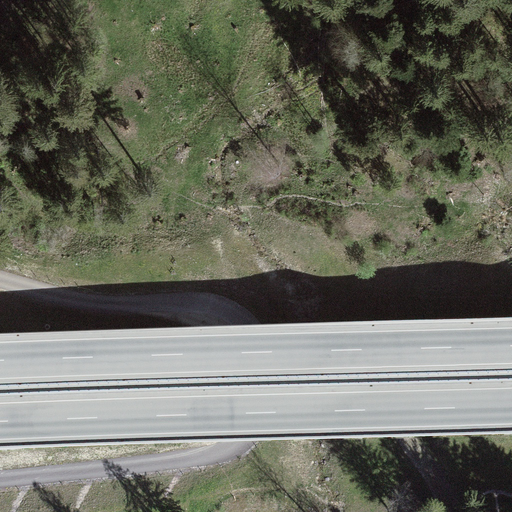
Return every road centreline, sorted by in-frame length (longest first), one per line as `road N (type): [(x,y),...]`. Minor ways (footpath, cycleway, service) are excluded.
road 1 (motorway): [(511,343),(0,362)]
road 2 (motorway): [(0,422),(511,403)]
